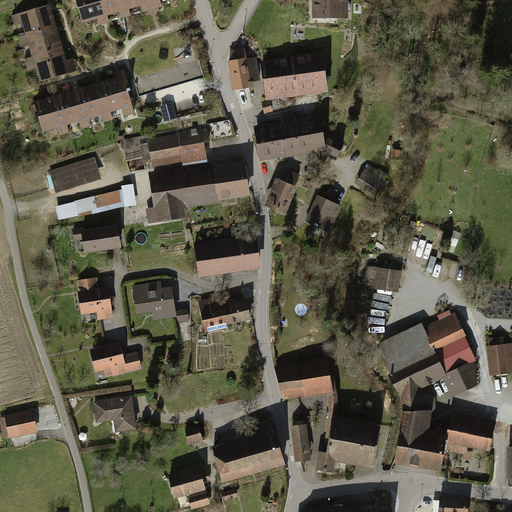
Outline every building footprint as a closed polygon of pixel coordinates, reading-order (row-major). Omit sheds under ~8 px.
[(161,0),(75,0),(82,24),(97,20),(99,25),(109,22),(108,17),(119,14),(121,20),(131,17),(129,11),(142,7),(144,13),(162,8),(160,0),(161,0)] [(311,0),(311,19),(348,19),(347,0),(311,0)] [(40,80),(76,70),(73,59),(67,61),(52,6),(12,18),(15,28),(23,26),(26,37),(18,40),(21,50),(30,47),(33,58),(24,61),(27,71),(36,68),(40,80)] [(251,82),(260,81),(256,57),(246,59),(244,48),(232,50),(230,52),(229,61),(227,61),(232,91),(252,87),(251,82)] [(270,100),(328,92),(323,54),(260,62),(265,101),(270,100)] [(201,60),(198,61),(196,55),(180,59),(182,66),(190,64),(192,72),(198,70),(200,77),(205,76),(201,60)] [(125,117),(134,114),(127,87),(129,86),(124,70),(113,74),(114,79),(34,102),(42,132),(56,128),(59,137),(69,134),(67,125),(79,121),(81,130),(91,127),(89,119),(100,116),(103,124),(113,121),(110,112),(123,109),(125,117)] [(270,100),(262,102),(265,114),(273,112),(270,100)] [(284,158),(319,152),(336,161),(345,142),(322,130),(319,112),(279,119),(279,121),(253,126),(259,161),(283,157),(284,158)] [(230,120),(209,124),(212,139),(233,135),(230,120)] [(183,163),(208,159),(204,142),(211,140),(209,128),(148,139),(149,143),(141,145),(144,160),(152,159),(153,167),(183,162),(183,163)] [(403,158),(404,151),(393,149),(391,156),(403,158)] [(57,193),(102,179),(95,156),(50,170),(57,193)] [(183,166),(149,172),(154,207),(146,208),(148,224),(187,218),(186,208),(221,203),(220,200),(251,195),(246,160),(216,165),(215,161),(208,162),(183,166)] [(376,197),(390,175),(378,168),(377,169),(367,163),(355,183),(376,197)] [(265,205),(286,215),(298,186),(296,185),(301,174),(288,168),(279,178),(277,177),(265,205)] [(314,183),(306,180),(303,187),(311,190),(314,183)] [(122,189),(55,206),(59,220),(78,216),(79,217),(125,206),(126,207),(137,205),(133,184),(122,186),(122,189)] [(329,233),(341,207),(332,202),(337,190),(329,187),(324,198),(317,195),(305,222),(329,233)] [(86,253),(121,248),(118,225),(80,231),(79,226),(73,227),(75,240),(84,239),(86,253)] [(199,277),(262,269),(258,234),(195,243),(199,277)] [(374,289),(399,293),(402,271),(367,266),(365,285),(374,286),(374,289)] [(292,279),(292,291),(300,291),(300,279),(292,279)] [(99,320),(113,318),(109,287),(98,288),(96,280),(77,283),(82,314),(98,312),(99,320)] [(175,317),(177,317),(176,311),(173,286),(163,288),(162,281),(133,285),(137,314),(153,312),(154,320),(175,317)] [(229,324),(252,319),(247,299),(237,302),(236,298),(214,304),(213,298),(198,301),(206,333),(229,328),(229,324)] [(188,309),(176,311),(177,317),(175,317),(176,323),(190,322),(188,309)] [(395,463),(443,472),(448,451),(450,430),(438,427),(437,432),(431,431),(434,411),(437,411),(436,397),(433,395),(431,395),(431,393),(424,394),(424,388),(444,379),(453,397),(479,385),(475,362),(478,360),(466,336),(468,336),(456,312),(424,327),(422,324),(378,344),(393,374),(390,376),(402,396),(403,396),(403,411),(395,463)] [(107,377),(141,369),(137,353),(125,356),(121,343),(91,351),(97,373),(105,371),(107,377)] [(490,376),(511,374),(511,344),(487,347),(490,376)] [(178,354),(169,355),(167,357),(167,364),(178,363),(178,354)] [(335,393),(332,374),(329,358),(298,362),(298,355),(279,358),(280,365),(275,366),(284,399),(329,393),(335,393)] [(329,417),(333,417),(335,417),(335,416),(339,416),(339,396),(335,373),(332,374),(335,393),(329,393),(329,417)] [(115,433),(138,430),(132,396),(94,402),(97,423),(113,420),(115,433)] [(9,438),(38,433),(33,409),(5,415),(5,417),(0,418),(0,420),(4,438),(9,437),(9,438)] [(491,452),(497,421),(453,411),(450,430),(448,451),(467,455),(469,447),(491,452)] [(336,462),(375,469),(382,424),(339,416),(335,416),(335,417),(333,417),(327,452),(319,451),(315,470),(334,473),(336,462)] [(223,484),(287,465),(274,419),(256,425),(258,432),(212,446),(223,484)] [(200,444),(204,442),(199,424),(184,428),(189,445),(199,442),(200,444)] [(297,462),(312,460),(307,424),(291,426),(297,462)] [(200,466),(168,474),(175,499),(207,490),(204,482),(211,480),(209,475),(208,471),(202,473),(200,466)] [(236,488),(222,492),(224,501),(239,497),(236,488)] [(207,491),(188,496),(192,510),(211,504),(207,491)] [(468,511),(469,496),(440,494),(439,511),(468,511)]
